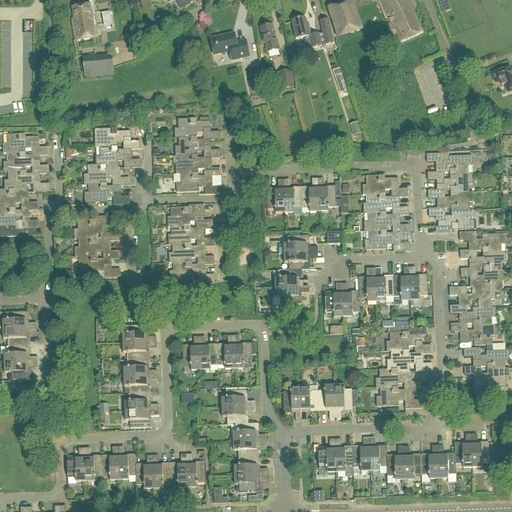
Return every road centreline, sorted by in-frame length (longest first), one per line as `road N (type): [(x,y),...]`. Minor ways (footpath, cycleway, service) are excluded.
road 1 (residential): [(164,329),(167,436),(67,440),(60,446),(62,497),(0,501)]
road 2 (residential): [(230,171),(404,165),(417,177),(420,259)]
road 3 (residential): [(282,433),(268,412),(258,327),(164,329)]
road 4 (residential): [(433,429),(431,393),(441,372),(438,258),(420,259)]
road 5 (residential): [(433,429),(282,433)]
road 6 (residential): [(0,389),(48,387),(45,300)]
road 7 (unknown): [(227,0),(107,46)]
road 8 (residential): [(129,211),(131,280),(164,329)]
